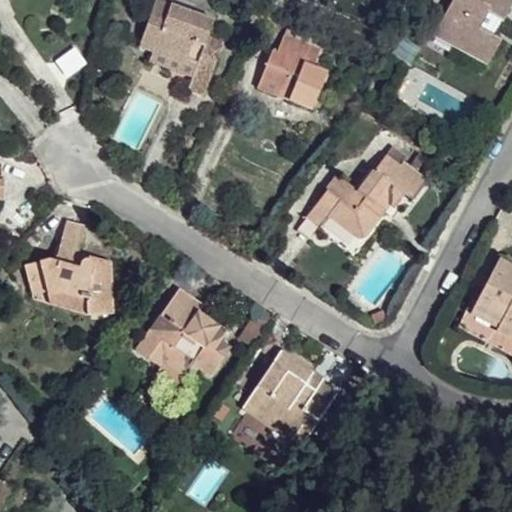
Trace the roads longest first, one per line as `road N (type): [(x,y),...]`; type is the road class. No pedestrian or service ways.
road 1 (residential): [(395,366),(104,183),(67,134)]
road 2 (residential): [(395,366),(511,146)]
road 3 (residential): [(511,412),(468,413),(395,366)]
